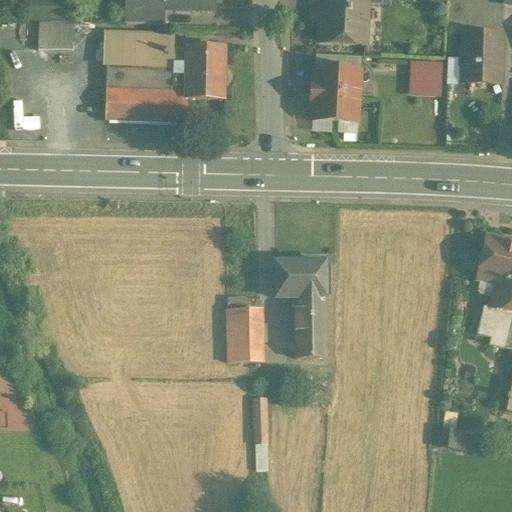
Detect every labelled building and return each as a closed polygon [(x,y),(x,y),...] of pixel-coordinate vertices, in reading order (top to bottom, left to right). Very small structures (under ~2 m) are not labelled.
[(76,1),(56,0),(28,0),(28,22),(75,24),(76,1)] [(154,0),(125,0),(125,25),(161,26),(161,9),(154,9),(154,0)] [(154,0),(154,9),(161,9),(176,10),(175,12),(177,14),(189,14),(190,12),(191,10),(212,11),(212,0),(154,0)] [(349,1),(322,0),(320,0),(318,45),(363,48),(365,7),(365,2),(349,1)] [(511,0),(502,0),(501,6),(511,8),(511,0)] [(71,25),(38,24),(37,52),(70,53),(71,25)] [(166,37),(103,36),(102,67),(108,67),(165,69),(166,37)] [(166,37),(165,69),(108,67),(107,92),(185,94),(186,50),(172,50),(172,38),(166,37)] [(499,38),(463,38),(462,55),(458,55),(458,70),(462,70),(462,86),(498,87),(499,38)] [(222,49),(186,48),(186,50),(185,94),(185,100),(222,101),(222,80),(221,80),(222,49)] [(51,68),(74,68),(74,55),(51,54),(51,68)] [(443,75),(443,64),(418,65),(419,77),(443,75)] [(359,73),(313,70),(313,82),(311,82),(310,96),(357,99),(357,97),(353,97),(354,88),(358,84),(359,73)] [(107,92),(105,92),(104,121),(184,123),(185,100),(185,94),(107,92)] [(357,99),(310,96),(309,110),(311,110),(311,122),(356,125),(357,99)] [(511,249),(504,248),(501,244),(486,241),(483,252),(480,254),(476,269),(478,272),(477,280),(479,280),(479,279),(482,278),(497,281),(498,284),(494,306),(490,308),(485,306),(482,308),(481,312),(509,318),(510,314),(511,314),(511,249)] [(324,298),(323,264),(275,265),(276,299),(295,298),(323,298),(324,298)] [(244,311),(244,298),(227,299),(227,311),(244,311)] [(323,298),(295,298),(296,347),(323,346),(324,346),(323,298)] [(244,311),(227,311),(228,350),(260,349),(259,310),(244,311)] [(509,318),(481,312),(475,337),(489,341),(487,348),(504,352),(504,351),(504,350),(511,321),(509,318)] [(324,358),(323,346),(296,347),(297,359),(324,358)] [(260,349),(228,350),(228,364),(252,363),(260,363),(260,349)] [(264,376),(252,377),(253,392),(256,392),(257,402),(253,402),(254,419),(256,419),(256,429),(254,429),(255,446),(258,446),(258,455),(255,456),(256,472),(267,472),(265,398),(264,376)] [(476,449),(476,431),(441,430),(440,448),(476,449)]
